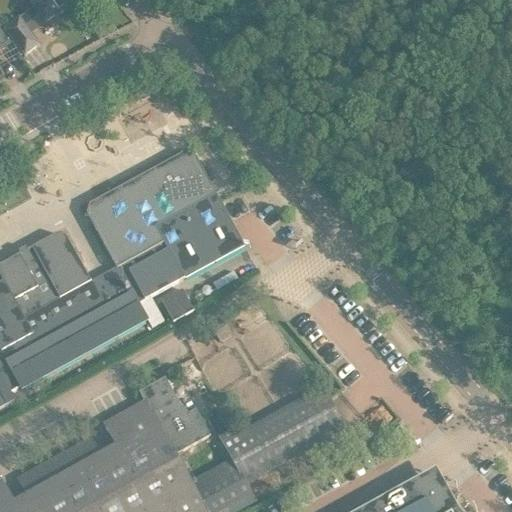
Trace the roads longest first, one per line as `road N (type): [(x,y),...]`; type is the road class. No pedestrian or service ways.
road 1 (tertiary): [(511,445),(162,31)]
road 2 (residential): [(0,129),(162,31)]
